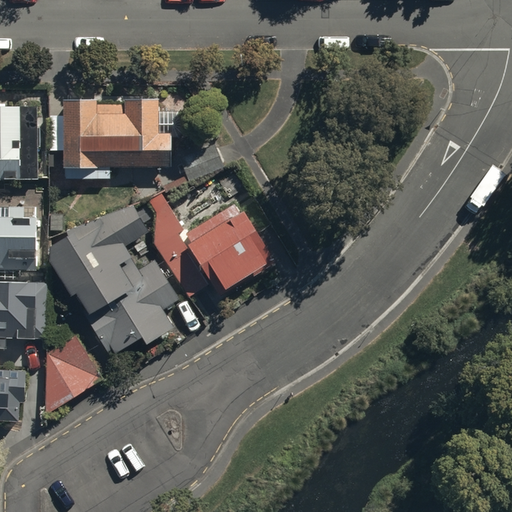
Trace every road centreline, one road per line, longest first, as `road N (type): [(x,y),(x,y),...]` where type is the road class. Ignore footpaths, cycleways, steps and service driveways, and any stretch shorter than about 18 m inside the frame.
road 1 (residential): [(0,22),(422,22),(511,7)]
road 2 (residential): [(511,48),(477,134),(384,262),(332,313),(253,366)]
road 3 (residential): [(23,511),(26,482),(38,467),(142,403),(253,366)]
road 4 (residential): [(253,366),(189,462),(118,511)]
